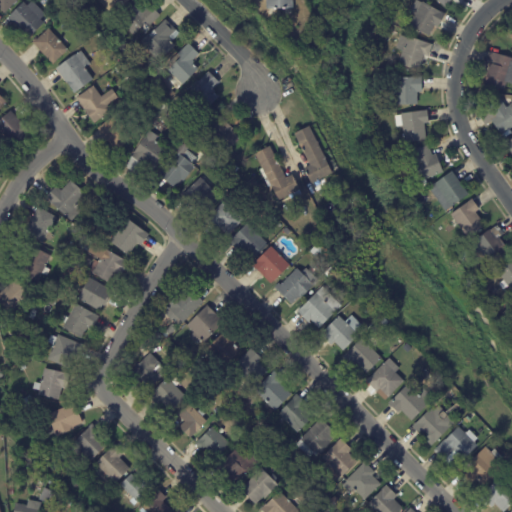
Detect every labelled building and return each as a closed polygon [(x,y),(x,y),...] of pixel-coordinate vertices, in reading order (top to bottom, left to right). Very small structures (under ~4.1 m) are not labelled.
[(18,0),(4,14),(0,9),(0,0),(18,0)] [(129,0),(126,3),(123,0),(110,13),(97,0),(129,0)] [(293,0),(293,9),(266,9),(266,0),(293,0)] [(453,0),(446,8),(437,0),(453,0)] [(445,16),(439,27),(436,26),(430,37),(410,26),(423,2),(445,14),(445,16)] [(24,3),(44,23),(29,39),(8,18),(23,3),(24,3)] [(151,6),(161,16),(150,27),(147,24),(134,36),(119,21),(135,5),(141,11),(143,9),(144,11),(150,5),(151,6)] [(167,21),(179,34),(171,42),(175,46),(159,62),(141,43),(154,30),(154,31),(165,20),(167,21)] [(53,34),(68,50),(52,65),(33,43),(49,29),(53,34)] [(408,37),(433,45),(429,57),(425,56),(419,71),(399,64),(403,51),(397,49),(401,36),(408,38),(408,37)] [(189,45),(199,55),(194,59),(202,67),(177,90),(164,76),(171,68),(168,64),(189,44),(189,45)] [(84,56),(91,65),(85,69),(93,81),(74,94),(56,69),(81,51),(84,56)] [(505,90),(485,84),(490,65),(488,64),(491,53),(511,58),(511,83),(507,83),(505,90)] [(209,73),(219,83),(213,90),(215,92),(214,93),(219,98),(202,115),(188,100),(194,93),(190,88),(197,82),(198,82),(208,72),(209,73)] [(422,82),(423,93),(418,93),(418,105),(392,106),(391,93),(397,93),(396,78),(422,77),(422,82)] [(89,116),(76,98),(94,85),(112,111),(95,124),(89,116)] [(511,128),(502,136),(491,120),(495,118),(488,108),(501,99),(507,108),(510,106),(511,108),(511,128)] [(12,112),(31,133),(14,147),(0,130),(0,120),(11,111),(12,112)] [(428,111),(429,124),(425,124),(427,140),(405,143),(402,114),(428,111)] [(133,139),(116,152),(98,130),(114,116),(133,139)] [(178,117),(187,126),(182,130),(174,122),(178,117)] [(214,119),(219,124),(223,120),(233,130),(232,132),(240,139),(227,152),(204,129),(214,119)] [(311,183),(304,169),(310,166),(295,135),(310,127),(333,174),(312,185),(311,183)] [(157,142),(168,150),(154,171),(144,164),(136,175),(125,167),(149,131),(158,137),(155,141),(157,142)] [(198,137),(193,141),(189,136),(193,132),(198,137)] [(196,167),(183,183),(181,181),(175,188),(158,175),(175,153),(174,152),(182,143),(189,148),(187,151),(197,159),(193,165),(196,167)] [(429,147),(433,156),(436,155),(444,173),(422,182),(415,163),(418,162),(414,152),(429,146),(429,147)] [(275,157),(286,179),(292,176),(300,191),(298,191),(300,196),(296,198),(293,194),(279,201),(271,186),(269,188),(260,171),(262,169),(255,155),(270,147),(275,157)] [(392,164),(402,160),(405,166),(397,171),(396,168),(393,169),(392,164)] [(453,173),(469,195),(446,213),(429,190),(453,172),(453,173)] [(236,176),(241,180),(236,185),(231,180),(236,176)] [(251,176),(257,183),(250,189),(244,182),(251,176)] [(204,182),(220,198),(207,212),(196,201),(192,206),(182,196),(200,178),(204,182)] [(47,197),(57,187),(61,191),(71,181),(86,195),(79,203),(85,208),(72,222),(46,199),(47,197)] [(417,204),(413,198),(421,194),(425,200),(417,204)] [(473,200),(480,211),(477,214),(486,226),(468,239),(451,215),(473,200)] [(212,226),(206,220),(225,201),(244,220),(228,236),(220,228),(217,231),(212,226)] [(53,235),(49,242),(44,240),(42,244),(24,234),(38,208),(57,218),(49,233),(53,235)] [(249,220),(255,214),(259,219),(253,224),(249,220)] [(277,221),(274,224),(269,220),(273,216),(277,221)] [(148,236),(141,246),(137,244),(129,256),(109,243),(126,219),(149,235),(148,236)] [(267,244),(252,260),(243,251),(240,254),(229,243),(248,224),(267,244)] [(504,235),(500,238),(511,253),(492,267),(482,253),(487,250),(479,239),(490,231),(490,232),(498,226),(504,235)] [(310,252),(325,237),(334,245),(323,256),(320,253),(315,257),(310,252)] [(128,263),(115,287),(88,273),(95,261),(99,263),(100,261),(88,255),(89,253),(80,249),(85,240),(128,263)] [(44,268),(37,283),(17,273),(30,246),(50,256),(44,268)] [(289,266),(290,266),(274,283),(267,276),(265,278),(253,266),(271,248),(289,266)] [(470,256),(462,262),(457,254),(465,249),(470,256)] [(511,292),(496,271),(511,259),(511,292)] [(292,306),(274,288),(279,284),(281,286),(297,270),(301,274),(306,269),(319,282),(302,299),(301,298),(292,306)] [(25,308),(15,317),(12,313),(9,316),(0,306),(0,294),(16,279),(31,295),(22,304),(25,308)] [(113,292),(104,308),(103,307),(99,312),(78,300),(89,279),(113,292)] [(195,295),(203,302),(183,324),(174,315),(171,319),(165,314),(169,310),(166,308),(180,293),(181,295),(188,288),(195,295)] [(342,307),(320,329),(312,321),(309,324),(298,313),(323,288),(342,307)] [(99,318),(92,331),(88,328),(82,340),(62,329),(65,324),(60,322),(63,316),(68,319),(76,305),(99,318)] [(208,307),(222,321),(217,326),(219,328),(204,343),(200,340),(196,344),(189,338),(194,333),(187,326),(207,306),(208,307)] [(376,315),(371,319),(367,314),(372,310),(376,315)] [(356,321),(365,330),(343,352),(335,343),(331,347),(321,335),(339,317),(345,323),(352,316),(356,321)] [(173,325),(176,329),(170,336),(166,332),(173,325)] [(231,328),(242,339),(236,345),(242,352),(220,373),(211,362),(215,359),(206,350),(230,327),(231,328)] [(35,339),(30,336),(34,329),(39,332),(35,339)] [(161,338),(157,343),(152,339),(156,333),(161,338)] [(145,349),(143,351),(135,346),(142,335),(150,339),(145,349)] [(81,347),(75,359),(74,358),(68,369),(47,360),(54,346),(47,343),(51,336),(57,339),(58,336),(81,346),(81,347)] [(365,343),(382,359),(367,375),(356,364),(352,368),(343,359),(362,340),(365,343)] [(190,350),(184,356),(181,352),(186,347),(190,350)] [(252,351),(262,361),(259,364),(268,372),(252,388),(233,368),(252,350),(252,351)] [(166,372),(151,388),(144,381),(139,387),(128,376),(150,354),(160,365),(159,366),(166,372)] [(385,402),(366,382),(389,359),(400,369),(396,374),(404,382),(385,402)] [(24,370),(21,372),(15,364),(21,360),(26,369),(24,370)] [(433,375),(429,379),(422,372),(426,367),(433,375)] [(67,375),(64,389),(59,388),(56,400),(35,395),(37,390),(30,389),(32,382),(38,384),(42,368),(67,374),(67,375)] [(275,374),(285,383),(282,386),(292,396),(276,412),(255,392),(274,372),(275,374)] [(170,382),(186,399),(171,414),(161,403),(157,406),(149,397),(167,379),(170,382)] [(397,413),(389,404),(408,385),(418,395),(424,390),(434,400),(412,422),(402,412),(399,415),(397,413)] [(29,396),(34,404),(21,411),(17,404),(29,396)] [(297,396),(307,405),(305,408),(314,417),(298,433),(279,414),(297,396)] [(463,407),(458,412),(452,405),(457,400),(463,407)] [(78,414),(82,424),(74,428),(75,431),(57,438),(47,416),(74,404),(78,414)] [(180,428),(185,423),(178,416),(189,405),(198,413),(200,410),(205,415),(203,418),(207,422),(191,440),(179,429),(180,428)] [(422,437),(412,428),(431,410),(434,412),(439,407),(456,423),(432,447),(422,437)] [(245,416),(241,420),(237,415),(240,412),(245,416)] [(468,425),(463,421),(467,416),(471,421),(468,425)] [(321,420),(337,435),(329,443),(331,444),(318,458),(300,441),(321,419),(321,420)] [(93,426),(105,438),(103,440),(108,445),(90,463),(72,446),(92,425),(93,426)] [(249,432),(254,427),(262,436),(258,440),(249,432)] [(217,432),(231,445),(217,459),(206,448),(203,452),(195,445),(213,428),(217,432)] [(469,432),(470,431),(478,440),(475,443),(478,447),(463,462),(454,453),(445,462),(435,452),(459,428),(466,435),(469,432)] [(497,443),(493,447),(489,443),(493,438),(497,443)] [(271,446),(265,451),(260,446),(266,440),(271,446)] [(342,441),(352,451),(348,454),(357,462),(337,483),(327,473),(331,468),(323,460),(341,440),(342,441)] [(116,448),(123,455),(119,459),(130,470),(115,485),(96,465),(114,447),(116,448)] [(479,480),(478,479),(469,488),(458,475),(486,448),(491,454),(495,451),(503,459),(500,462),(505,467),(485,486),(479,480)] [(225,475),(230,469),(224,463),(235,451),(243,459),(250,453),(260,463),(236,487),(225,475)] [(366,465),(376,474),(373,477),(381,485),(365,502),(354,491),(351,495),(342,486),(365,463),(366,465)] [(266,474),(278,487),(265,500),(264,498),(256,506),(241,490),(261,469),(266,474)] [(321,483),(316,488),(305,478),(310,472),(321,483)] [(138,482),(143,476),(155,488),(138,504),(120,487),(131,475),(138,482)] [(511,491),(511,505),(505,511),(502,511),(496,506),(492,509),(481,497),(500,479),(511,491)] [(387,487),(397,498),(394,501),(403,510),(401,511),(375,511),(368,505),(387,487)] [(54,494),(49,505),(39,501),(44,490),(54,494)] [(161,494),(166,499),(162,502),(172,511),(145,511),(142,509),(159,492),(161,494)] [(262,511),(261,511),(280,493),(299,511),(262,511)] [(14,511),(16,505),(27,507),(28,501),(41,504),(39,511),(14,511)]
